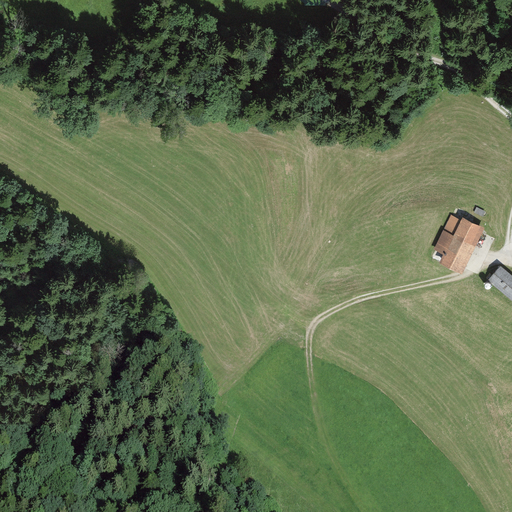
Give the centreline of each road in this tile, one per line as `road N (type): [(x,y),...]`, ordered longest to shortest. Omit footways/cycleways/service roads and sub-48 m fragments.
road 1 (track): [(508,256),(317,321),(313,406),(365,511)]
road 2 (track): [(511,117),(469,76),(408,55),(332,0)]
